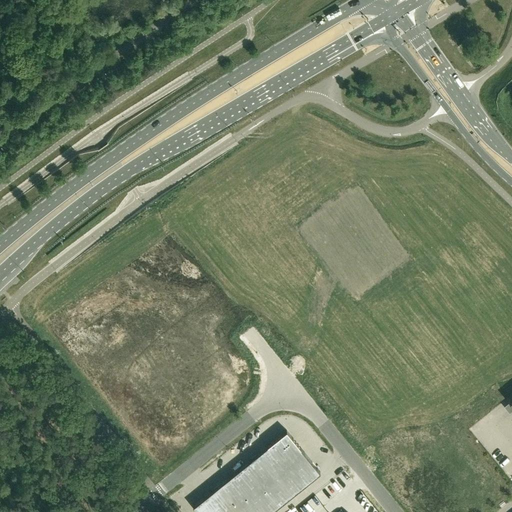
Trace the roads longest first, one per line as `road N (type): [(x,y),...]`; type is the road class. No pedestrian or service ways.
road 1 (primary): [(0,275),(128,170),(383,20)]
road 2 (primary): [(363,0),(206,96),(0,245)]
road 3 (unclassified): [(134,511),(262,408),(282,401),(307,407),(391,511)]
road 4 (unclassified): [(298,98),(395,134),(446,108)]
